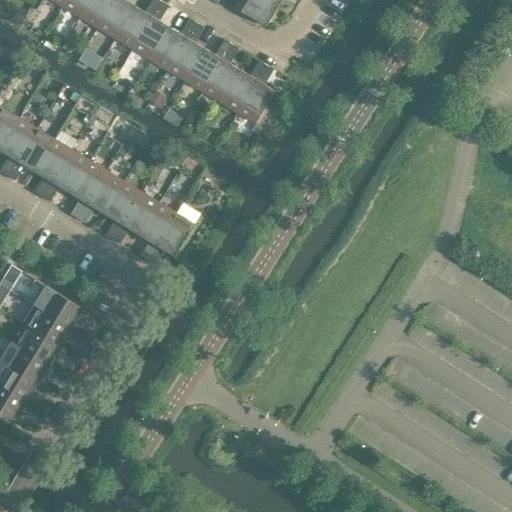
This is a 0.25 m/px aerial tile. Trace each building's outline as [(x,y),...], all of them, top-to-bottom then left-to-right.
[(81,17),(91,0),(67,0),(64,6),(81,17)] [(91,0),(81,17),(99,27),(115,0),(91,0)] [(116,38),(136,5),(127,0),(115,0),(99,27),(116,38)] [(161,0),(152,0),(149,7),(156,12),(163,1),(161,0)] [(238,0),(235,6),(267,26),(278,8),(265,0),(238,0)] [(163,16),(170,5),(163,1),(156,12),(163,16)] [(136,5),(116,38),(134,48),(154,16),(136,5)] [(152,59),(171,26),(154,16),(134,48),(152,59)] [(190,18),(184,28),(191,33),(198,22),(190,18)] [(199,37),(205,26),(198,22),(191,33),(199,37)] [(171,26),(152,59),(169,70),(189,37),(171,26)] [(187,80),(206,48),(189,37),(169,70),(187,80)] [(225,39),(219,50),(226,54),(233,43),(225,39)] [(234,58),(240,48),(233,43),(226,54),(234,58)] [(206,48),(187,80),(204,91),(224,58),(206,48)] [(221,101),(241,69),(224,58),(204,91),(221,101)] [(260,60),(254,71),(261,75),(268,64),(260,60)] [(7,61),(1,73),(10,79),(17,67),(7,61)] [(268,80),(275,69),(268,64),(261,75),(268,80)] [(241,69),(221,101),(239,112),(259,79),(241,69)] [(257,123),(277,90),(259,79),(239,112),(257,123)] [(157,90),(151,100),(161,106),(167,96),(157,90)] [(0,149),(1,150),(21,117),(3,107),(0,111),(0,149)] [(170,109),(165,118),(171,122),(177,113),(170,109)] [(21,117),(1,150),(18,160),(38,128),(21,117)] [(36,171),(55,138),(38,128),(18,160),(36,171)] [(55,138),(36,171),(53,182),(73,149),(55,138)] [(71,192),(91,160),(73,149),(53,182),(71,192)] [(8,160),(2,171),(9,176),(16,165),(8,160)] [(91,160),(71,192),(88,203),(108,170),(91,160)] [(16,180),(23,169),(16,165),(9,176),(16,180)] [(108,170),(88,203),(106,214),(125,181),(108,170)] [(43,181),(37,192),(44,197),(51,186),(43,181)] [(125,181),(106,214),(123,224),(143,191),(125,181)] [(51,201),(58,190),(51,186),(44,197),(51,201)] [(141,235),(160,202),(143,191),(123,224),(141,235)] [(160,202),(141,235),(158,245),(178,212),(160,202)] [(78,203),(72,214),(79,218),(86,207),(78,203)] [(87,222),(93,212),(86,207),(79,218),(87,222)] [(176,256),(196,224),(178,212),(158,245),(176,256)] [(113,224),(107,235),(114,239),(121,228),(113,224)] [(122,244),(128,233),(121,228),(114,239),(122,244)] [(148,245),(142,256),(149,260),(156,249),(148,245)] [(156,265),(163,254),(156,249),(149,260),(156,265)] [(12,265),(1,284),(11,290),(23,271),(12,265)] [(0,308),(11,290),(1,284),(0,284),(0,308)] [(85,308),(47,285),(35,304),(77,330),(83,320),(79,318),(85,308)] [(35,304),(24,323),(62,346),(67,337),(71,340),(77,330),(35,304)] [(62,346),(24,323),(13,341),(55,367),(61,357),(57,354),(62,346)] [(1,360),(40,383),(45,374),(49,377),(55,367),(13,341),(1,360)] [(40,383),(1,360),(0,362),(0,384),(33,404),(39,394),(35,391),(40,383)] [(0,410),(17,420),(23,411),(27,414),(33,404),(0,384),(0,410)]
